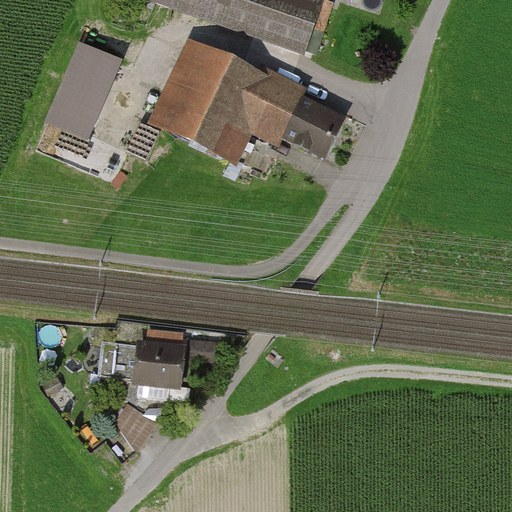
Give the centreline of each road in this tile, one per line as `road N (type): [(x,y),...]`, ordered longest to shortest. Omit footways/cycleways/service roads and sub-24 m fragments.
road 1 (unclassified): [(444,0),(373,196),(196,434),(123,511)]
road 2 (track): [(386,154),(353,181),(299,251),(262,269),(213,270),(0,235)]
road 3 (track): [(196,434),(239,432),(359,374),(511,385)]
